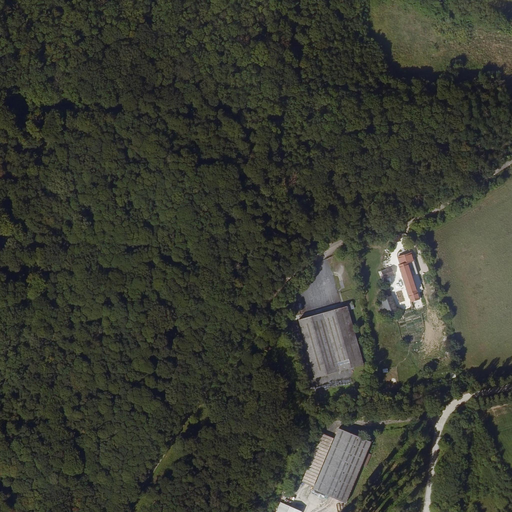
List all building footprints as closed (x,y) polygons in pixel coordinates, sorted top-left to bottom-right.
[(402,260),(404,269),(418,264),(415,256),(402,260)] [(338,298),(329,261),(310,265),(314,279),(307,281),(313,304),(338,298)] [(418,264),(404,269),(402,269),(413,304),(421,301),(413,275),(421,273),(418,264)] [(400,278),(397,271),(386,274),(392,298),(386,301),(389,311),(384,312),(386,318),(402,313),(393,280),(400,278)] [(355,307),(306,318),(320,387),(369,378),(355,307)] [(303,393),(298,395),(302,405),(307,404),(303,393)] [(349,507),(375,449),(342,434),(317,492),(349,507)]
